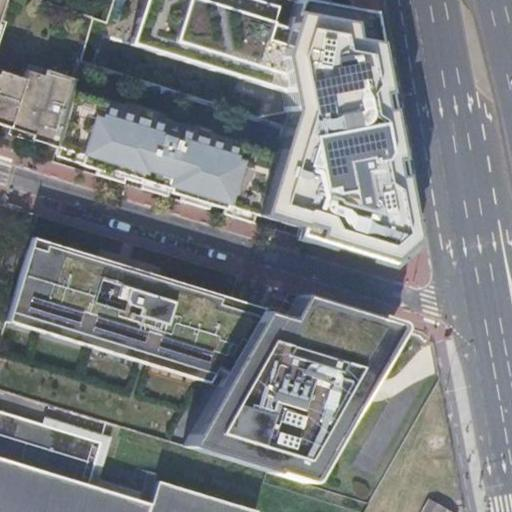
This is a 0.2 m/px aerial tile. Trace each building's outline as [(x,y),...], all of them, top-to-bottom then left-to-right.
[(0,0),(0,125),(14,130),(30,136),(29,140),(55,148),(69,99),(61,97),(67,79),(49,73),(47,79),(41,77),(37,87),(23,83),(22,82),(21,86),(0,79),(0,18),(5,0),(0,0)] [(111,0),(109,7),(251,49),(271,0),(111,0)] [(271,0),(251,49),(296,62),(301,48),(299,47),(308,1),(304,0),(295,0),(295,2),(287,0),(271,0)] [(287,0),(295,2),(295,0),(304,0),(308,1),(324,5),(332,6),(351,9),(369,11),(367,0),(287,0)] [(273,157),(254,216),(415,267),(394,143),(369,11),(332,6),(360,182),(273,157)] [(91,19),(79,64),(226,110),(251,49),(109,7),(104,24),(91,19)] [(251,49),(226,110),(272,125),(281,128),(306,136),(317,106),(324,88),(290,80),(296,62),(251,49)] [(47,79),(49,73),(43,71),(41,77),(47,79)] [(24,81),(0,73),(0,79),(21,86),(22,82),(23,83),(24,81)] [(61,97),(69,99),(70,94),(74,81),(67,79),(61,97)] [(254,216),(273,157),(209,137),(193,133),(165,124),(151,119),(134,114),(70,94),(69,99),(55,148),(58,149),(82,157),(79,165),(79,166),(96,171),(107,174),(108,171),(122,176),(121,179),(138,184),(139,181),(148,183),(154,185),(160,187),(168,190),(167,193),(180,197),(181,194),(196,198),(195,201),(207,205),(222,210),(223,206),(251,215),(254,216)] [(152,115),(135,110),(134,114),(151,119),(152,115)] [(210,134),(194,129),(193,133),(209,137),(210,134)] [(221,378),(255,317),(229,309),(215,305),(217,299),(120,270),(43,247),(41,252),(27,248),(7,313),(221,378)] [(255,317),(221,378),(182,447),(270,474),(271,471),(303,481),(306,481),(307,479),(337,426),(344,415),(358,389),(393,330),(393,328),(392,325),(297,295),(283,319),(258,312),(255,317)] [(0,511),(253,511),(254,511),(153,481),(147,504),(86,485),(99,443),(0,413),(0,511)] [(450,511),(429,500),(421,511),(450,511)]
